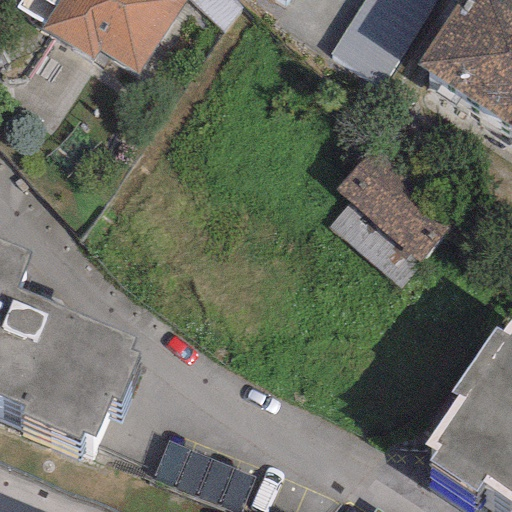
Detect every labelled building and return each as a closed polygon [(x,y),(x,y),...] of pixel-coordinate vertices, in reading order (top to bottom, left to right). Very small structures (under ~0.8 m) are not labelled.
[(19,0),(15,6),(42,23),(39,28),(90,60),(97,49),(137,74),(182,0),(19,0)] [(242,12),(230,0),(188,0),(221,34),(242,12)] [(434,3),(429,0),(363,0),(327,56),(378,89),(434,3)] [(511,128),(511,0),(457,0),(415,62),(511,128)] [(449,228),(365,156),(326,201),(409,273),(449,228)] [(27,253),(0,241),(0,397),(21,407),(17,415),(79,441),(82,434),(92,438),(109,398),(116,401),(137,354),(127,350),(132,340),(12,288),(27,253)] [(511,511),(511,317),(501,331),(494,326),(449,391),(457,396),(422,445),(433,452),(427,462),(472,493),(483,477),(511,496),(511,508),(509,511),(511,511)] [(237,511),(252,477),(165,441),(149,479),(228,511),(237,511)]
